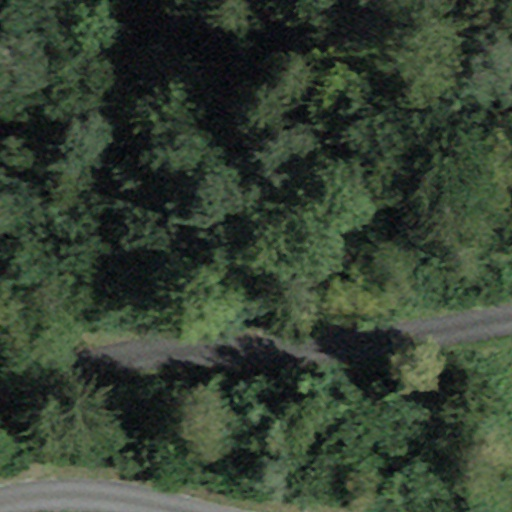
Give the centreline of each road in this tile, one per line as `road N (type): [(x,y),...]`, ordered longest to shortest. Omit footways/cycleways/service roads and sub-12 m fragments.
road 1 (unclassified): [(0,388),(108,359),(339,347),(511,317)]
road 2 (unclassified): [(172,511),(94,498),(0,502)]
